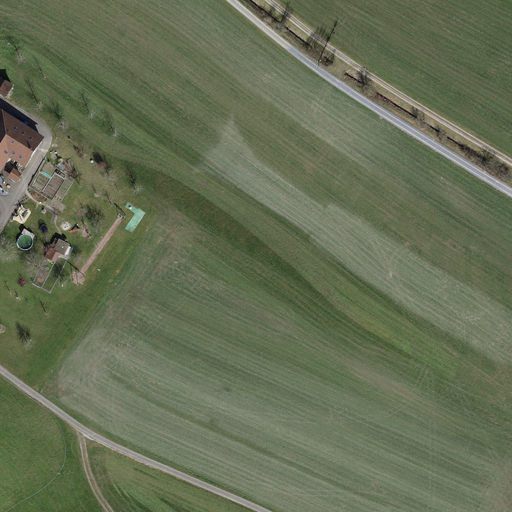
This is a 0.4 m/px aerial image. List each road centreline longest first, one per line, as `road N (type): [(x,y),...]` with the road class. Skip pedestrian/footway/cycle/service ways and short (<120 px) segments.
road 1 (track): [(511,193),(314,68),(230,0)]
road 2 (unclassified): [(0,369),(86,431),(265,511)]
road 3 (track): [(268,0),(337,54),(511,162)]
